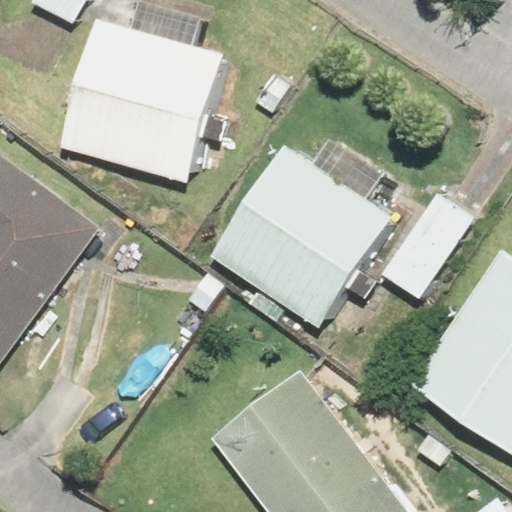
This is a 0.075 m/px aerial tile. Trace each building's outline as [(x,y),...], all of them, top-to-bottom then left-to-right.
[(90,9),(50,140),(206,187),(246,57),(90,9)] [(397,212),(295,146),(224,257),(326,322),(397,212)] [(0,388),(102,234),(0,167),(0,388)] [(428,295),(476,218),(446,199),(398,276),(428,295)] [(511,452),(511,251),(494,239),(401,378),(511,452)] [(222,446),(272,511),(424,511),(317,373),(222,446)]
